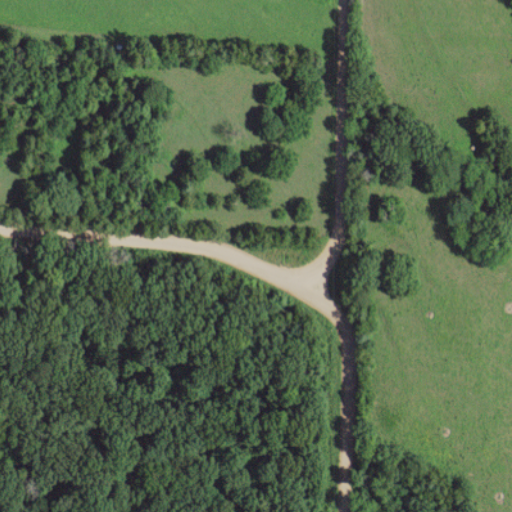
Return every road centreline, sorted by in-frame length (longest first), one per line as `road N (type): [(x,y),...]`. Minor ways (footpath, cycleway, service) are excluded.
road 1 (residential): [(310,292),(208,243),(0,230)]
road 2 (residential): [(310,292),(342,223),(346,0)]
road 3 (residential): [(310,292),(353,321),(351,511)]
